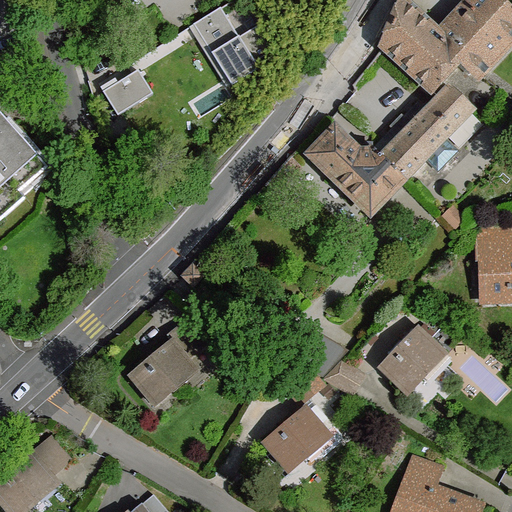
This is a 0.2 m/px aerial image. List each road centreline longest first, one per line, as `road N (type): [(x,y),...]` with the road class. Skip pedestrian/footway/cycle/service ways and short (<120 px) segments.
road 1 (tertiary): [(135,287),(328,75),(375,0)]
road 2 (residential): [(135,287),(69,94),(52,0)]
road 3 (residential): [(31,381),(233,511)]
road 4 (tertiary): [(31,381),(135,287)]
